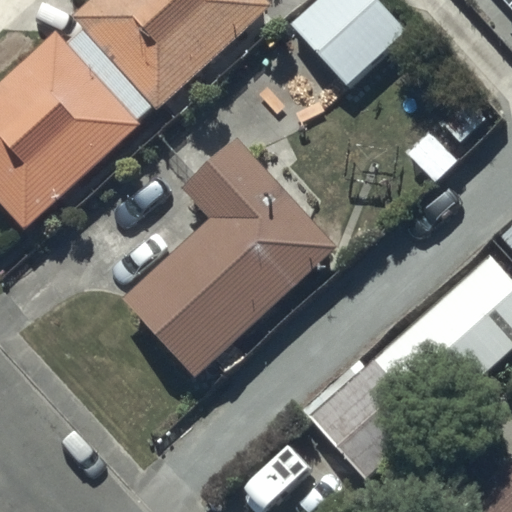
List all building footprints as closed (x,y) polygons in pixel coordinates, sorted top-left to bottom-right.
[(63,52),(0,108),(0,214),(29,247),(148,141),(144,136),(156,125),(163,132),(280,27),(256,0),(114,0),(76,35),(87,47),(71,61),(63,52)] [(410,37),(377,0),(325,0),(296,26),(350,89),(410,37)] [(189,209),(215,238),(126,319),(198,399),(344,266),(245,158),(189,209)] [(306,419),(370,494),(511,368),(511,293),(496,274),(374,376),(367,368),(306,419)] [(511,511),(511,470),(499,457),(462,492),(480,511),(511,511)]
